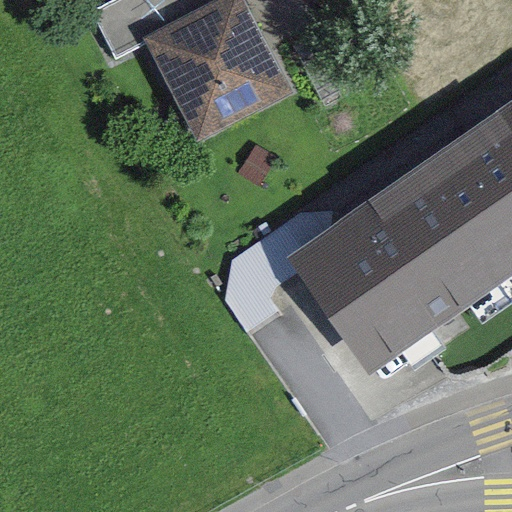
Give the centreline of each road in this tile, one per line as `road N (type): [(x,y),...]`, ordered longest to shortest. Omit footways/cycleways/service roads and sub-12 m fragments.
road 1 (primary): [(511,419),(363,497)]
road 2 (primary): [(363,497),(511,501)]
